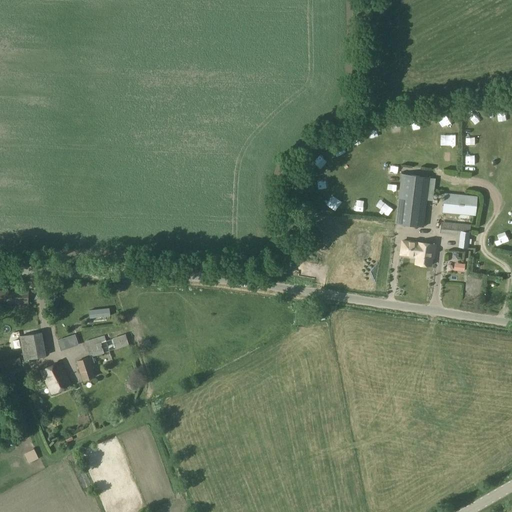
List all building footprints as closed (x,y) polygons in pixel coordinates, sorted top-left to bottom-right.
[(473,110),(474,119),(484,119),(484,109),(473,110)] [(448,114),(437,118),(440,127),(451,123),(448,114)] [(475,142),(475,133),(463,133),(464,142),(475,142)] [(444,150),(444,160),(455,159),(454,149),(444,150)] [(463,154),(463,164),(474,165),(474,154),(463,154)] [(423,227),(429,177),(399,173),(394,224),(423,227)] [(318,191),(328,189),(327,180),(317,181),(318,191)] [(394,192),(395,186),(385,184),(384,190),(394,192)] [(475,214),(477,197),(446,194),(444,212),(475,214)] [(370,213),(381,214),(381,203),(370,203),(370,213)] [(468,247),(469,234),(470,225),(442,222),(441,232),(460,233),(459,246),(468,247)] [(417,243),(402,241),(401,254),(416,256),(415,264),(432,266),(435,245),(417,243)] [(0,303),(28,304),(28,291),(0,290),(0,303)] [(89,310),(90,318),(109,316),(109,309),(89,310)] [(47,356),(42,332),(20,337),(24,360),(47,356)] [(75,333),(57,338),(60,350),(78,346),(75,333)] [(128,344),(126,336),(125,334),(105,340),(104,334),(85,341),(90,357),(89,358),(89,357),(76,362),(83,380),(95,376),(90,363),(94,362),(92,357),(118,348),(119,353),(128,350),(127,345),(128,344)] [(0,371),(21,368),(19,358),(0,360),(0,371)] [(52,394),(71,384),(59,362),(40,371),(52,394)] [(34,449),(24,454),(29,463),(38,458),(34,449)]
